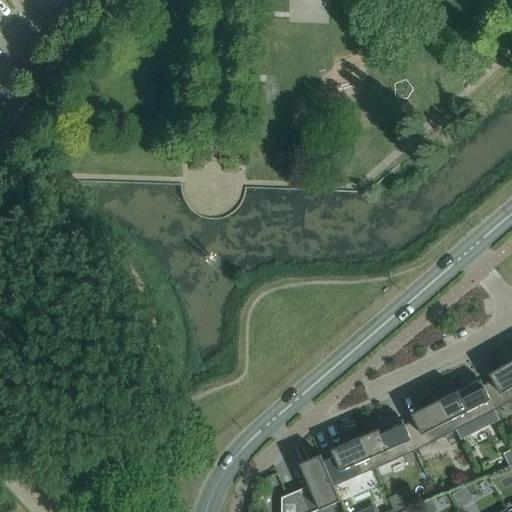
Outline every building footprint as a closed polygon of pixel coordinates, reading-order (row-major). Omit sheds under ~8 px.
[(495,410),(511,400),(511,361),(501,367),(502,369),(502,368),(505,373),(483,386),(495,410)] [(495,410),(483,386),(463,396),(461,391),(461,389),(441,400),(456,430),(495,410)] [(456,430),(441,400),(423,408),(424,409),(425,409),(427,414),(404,426),(415,451),(456,430)] [(415,451),(404,426),(384,435),(382,429),(383,429),(382,428),(361,437),(375,468),(415,451)] [(375,468),(361,437),(344,445),(344,446),(345,446),(347,451),(324,461),(335,486),(375,468)] [(314,511),(341,500),(335,486),(324,461),(304,469),(301,463),(300,464),(309,485),(282,498),(281,511),(314,511)] [(396,494),(388,497),(394,511),(402,508),(396,494)]
